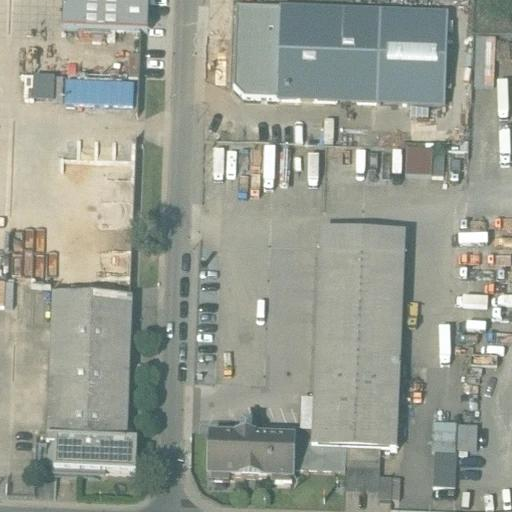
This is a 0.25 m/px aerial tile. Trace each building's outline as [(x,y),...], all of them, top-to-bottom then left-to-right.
[(147,0),(62,0),(61,32),(147,35),(147,0)] [(279,11),(236,10),(233,90),(243,100),(276,101),(279,11)] [(379,15),(279,11),(276,101),(376,105),(379,15)] [(1,76),(1,100),(54,101),(55,77),(1,76)] [(66,105),(131,107),(132,84),(66,83),(66,105)] [(432,153),(406,153),(406,179),(431,180),(432,158),(432,153)] [(444,158),(432,158),(431,180),(443,180),(444,158)] [(404,261),(319,258),(312,433),(252,431),(252,439),(296,441),(294,475),(345,477),(345,472),(346,453),(396,455),(404,261)] [(131,300),(53,298),(47,443),(125,446),(131,300)] [(252,439),(209,437),(207,480),(294,483),(294,475),(296,441),(252,439)] [(125,446),(47,443),(47,459),(56,459),(55,474),(102,475),(135,477),(136,446),(125,446)] [(456,459),(434,458),(433,493),(455,494),(456,459)] [(379,473),(345,472),(345,477),(345,493),(379,495),(379,482),(379,473)] [(391,482),(379,482),(379,495),(378,504),(391,505),(391,482)]
